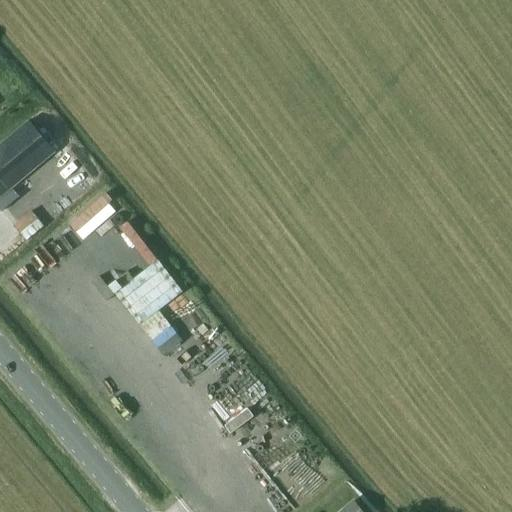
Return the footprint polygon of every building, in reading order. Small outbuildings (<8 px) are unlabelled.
[(0,197),(55,152),(29,121),(0,145),(0,197)] [(29,207),(43,192),(37,187),(23,201),(29,207)] [(110,191),(74,221),(88,237),(124,208),(110,191)] [(163,258),(139,274),(135,268),(118,280),(145,321),(186,293),(163,258)] [(70,334),(89,321),(74,299),(55,311),(70,334)] [(290,468),(291,470),(284,473),(297,498),(321,486),(307,459),(290,468)] [(363,511),(354,502),(341,511),(363,511)]
